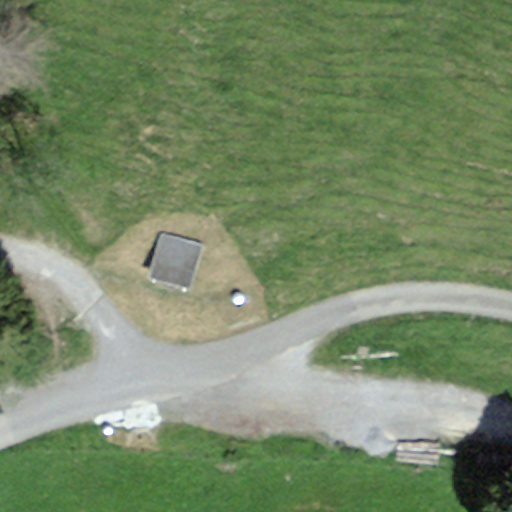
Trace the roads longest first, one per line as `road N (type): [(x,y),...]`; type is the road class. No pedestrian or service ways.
road 1 (track): [(130,390),(350,302),(452,294),(511,304)]
road 2 (track): [(169,374),(511,430)]
road 3 (track): [(130,390),(0,266)]
road 4 (residential): [(0,425),(130,390)]
